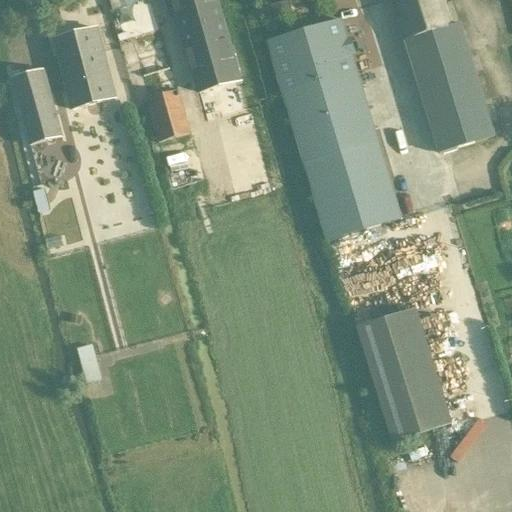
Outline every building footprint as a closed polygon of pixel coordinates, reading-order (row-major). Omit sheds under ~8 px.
[(172,0),(199,93),(239,82),(215,0),(172,0)] [(392,0),(405,40),(451,26),(443,0),(392,0)] [(289,2),(271,7),(275,20),(293,15),(289,2)] [(164,49),(156,18),(129,25),(130,29),(115,33),(122,60),(164,49)] [(343,20),(268,42),(282,91),(283,91),(287,91),(288,93),(287,93),(304,153),(330,242),(403,221),(362,90),(356,69),(357,69),(343,20)] [(451,26),(405,40),(440,155),(494,138),(459,24),(451,26)] [(72,111),(116,99),(97,29),(54,41),(72,111)] [(44,71),(13,79),(31,147),(62,139),(44,71)] [(151,105),(148,106),(158,144),(190,135),(179,97),(151,105)] [(357,328),(393,443),(439,429),(403,314),(357,328)]
